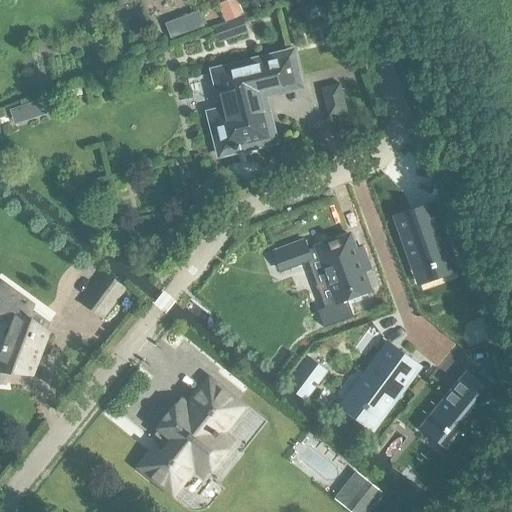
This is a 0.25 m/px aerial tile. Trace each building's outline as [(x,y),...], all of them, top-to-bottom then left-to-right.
[(244,14),(238,0),(224,0),(218,2),(226,21),(244,14)] [(248,32),(243,19),(242,16),(214,27),(220,42),(248,32)] [(299,86),(291,53),(215,72),(219,88),(221,87),(227,110),(211,114),(220,153),(273,140),(262,95),(299,86)] [(432,204),(396,217),(416,273),(417,273),(417,271),(431,266),(432,268),(437,267),(436,264),(450,259),(451,261),(452,260),(432,204)] [(363,272),(370,269),(362,247),(355,250),(349,235),(308,250),(304,239),(274,250),(281,270),(321,256),(337,302),(370,290),(363,272)] [(125,290),(109,278),(103,273),(82,301),(104,318),(125,290)] [(32,372),(47,333),(27,317),(32,305),(3,282),(0,286),(0,314),(0,315),(4,308),(19,320),(14,333),(10,332),(0,349),(0,380),(4,381),(5,370),(32,372)] [(296,351),(295,353),(281,342),(283,340),(281,340),(262,366),(264,367),(277,377),(278,377),(297,352),(296,351)] [(387,345),(349,396),(350,397),(352,395),(364,404),(362,406),(366,409),(368,407),(380,416),(378,418),(380,419),(418,368),(387,345)] [(308,361),(291,385),(292,386),(304,395),(306,396),(324,373),(308,361)] [(471,381),(429,431),(451,449),(493,399),(471,381)] [(149,472),(172,491),(193,465),(202,471),(215,455),(219,458),(232,442),(219,433),(240,407),(210,382),(189,408),(184,404),(171,420),(168,417),(155,434),(163,440),(151,455),(158,461),(149,472)] [(351,511),(364,511),(382,489),(366,476),(343,505),(351,511)]
